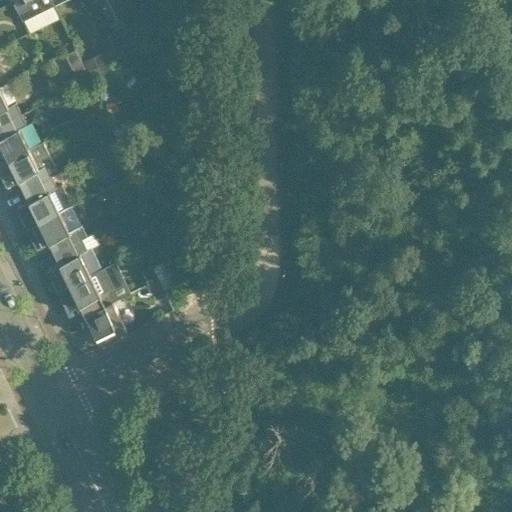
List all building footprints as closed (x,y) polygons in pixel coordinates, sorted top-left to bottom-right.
[(52,0),(13,0),(23,19),(55,4),(52,0)] [(62,19),(55,4),(23,19),(30,34),(62,19)] [(123,25),(108,33),(119,56),(134,49),(123,25)] [(76,48),(65,53),(75,72),(85,67),(76,48)] [(103,54),(85,63),(92,77),(110,68),(103,54)] [(0,122),(21,112),(16,101),(8,105),(0,87),(0,122)] [(0,161),(29,147),(42,141),(32,121),(27,123),(21,112),(0,122),(0,161)] [(134,116),(122,122),(129,136),(141,130),(134,116)] [(19,178),(24,188),(52,175),(58,172),(43,141),(42,141),(0,161),(0,169),(7,184),(19,178)] [(141,141),(132,142),(133,154),(142,153),(141,141)] [(17,205),(27,225),(71,204),(61,184),(57,186),(52,175),(24,188),(29,199),(17,205)] [(50,241),(55,251),(82,237),(77,226),(81,224),(71,204),(27,225),(38,246),(50,241)] [(48,267),(58,288),(102,267),(92,246),(88,248),(82,237),(55,251),(60,261),(48,267)] [(162,261),(153,266),(164,287),(173,283),(162,261)] [(80,303),(85,313),(113,299),(108,289),(114,286),(104,265),(102,267),(58,288),(68,309),(80,303)] [(153,266),(153,265),(142,271),(153,292),(164,287),(153,266)] [(113,299),(85,313),(96,334),(103,331),(108,341),(128,331),(113,299)]
